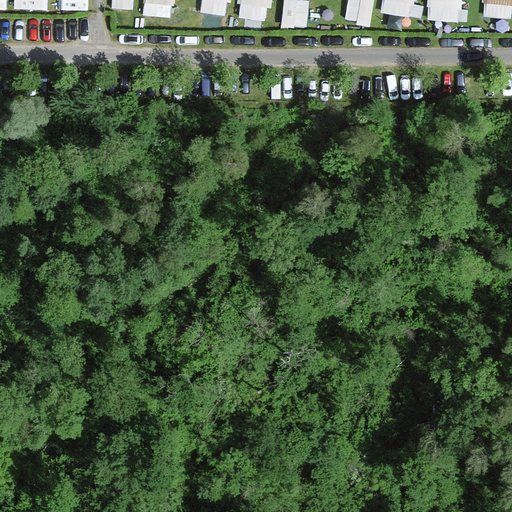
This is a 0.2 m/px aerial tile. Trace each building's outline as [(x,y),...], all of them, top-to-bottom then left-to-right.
[(173,11),(173,0),(144,0),(144,9),(173,11)] [(197,0),(197,19),(225,20),(225,0),(197,0)] [(237,0),(238,11),(270,10),(269,0),(237,0)] [(282,0),(282,20),(323,20),(322,4),(308,5),(308,0),(282,0)] [(371,19),(374,0),(347,0),(346,15),(371,19)] [(382,0),(381,6),(415,13),(418,0),(382,0)] [(428,0),(428,15),(460,16),(460,0),(428,0)] [(511,0),(483,0),(483,11),(511,12),(511,0)]
